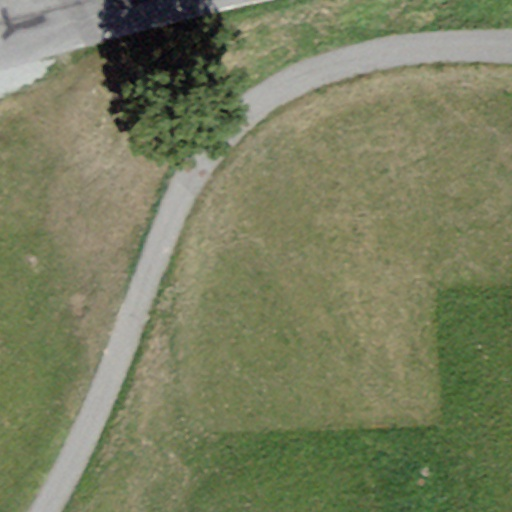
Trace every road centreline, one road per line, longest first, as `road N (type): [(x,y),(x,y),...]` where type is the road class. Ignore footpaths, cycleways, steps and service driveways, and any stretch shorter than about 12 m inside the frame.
road 1 (unclassified): [(511,47),(383,50),(295,79),(190,175),(126,347),(48,511)]
road 2 (unclassified): [(145,0),(0,38)]
